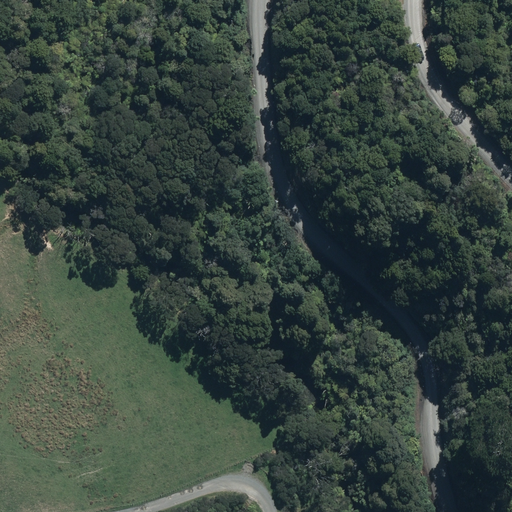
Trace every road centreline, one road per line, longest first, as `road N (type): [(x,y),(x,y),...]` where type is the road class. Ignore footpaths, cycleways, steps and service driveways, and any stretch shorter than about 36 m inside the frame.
road 1 (unclassified): [(258,0),(262,112),(278,181),(320,243),(399,315),(419,344),(430,374),(432,459),(448,511)]
road 2 (unclassified): [(411,0),(422,60),(439,92),(511,175)]
